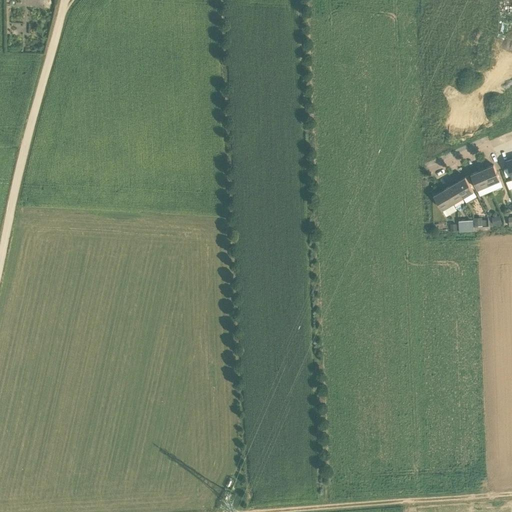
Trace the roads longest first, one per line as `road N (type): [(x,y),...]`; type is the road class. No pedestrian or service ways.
road 1 (track): [(64,0),(0,269)]
road 2 (track): [(277,511),(511,495)]
